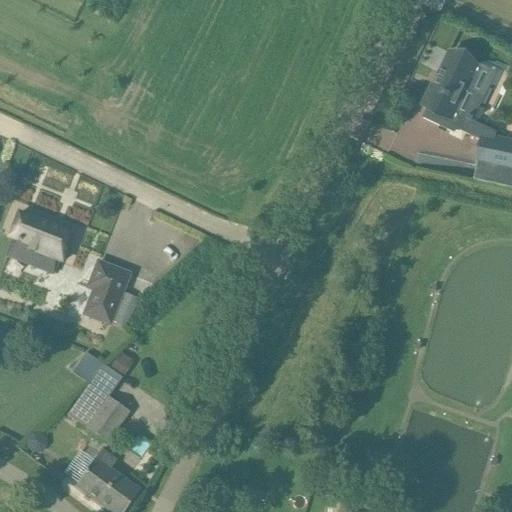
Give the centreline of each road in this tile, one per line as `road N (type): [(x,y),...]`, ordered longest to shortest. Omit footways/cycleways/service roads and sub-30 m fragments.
road 1 (residential): [(280,254),(0,122)]
road 2 (unclassified): [(280,254),(405,0)]
road 3 (unclassified): [(163,511),(280,254)]
